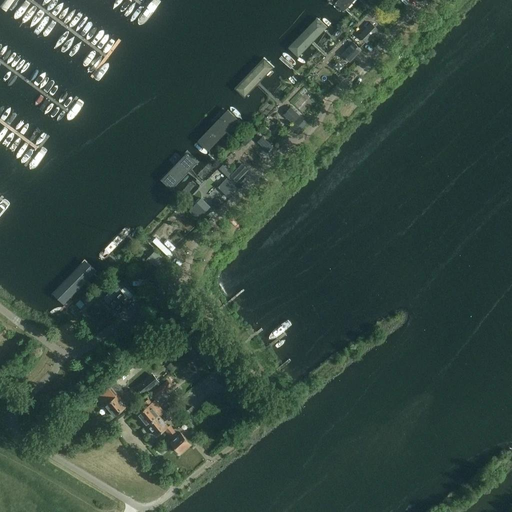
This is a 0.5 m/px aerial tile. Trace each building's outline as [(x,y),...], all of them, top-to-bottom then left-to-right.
[(341,15),(354,0),(337,0),(331,7),(341,15)] [(326,29),(315,19),(287,50),(297,60),(326,29)] [(379,31),(371,23),(359,35),(367,43),(379,31)] [(354,43),(342,54),(350,61),(361,50),(354,43)] [(246,101),(274,69),(263,59),(234,91),(246,101)] [(300,116),(291,108),(284,114),(293,123),(300,116)] [(238,121),(228,111),(198,143),(208,153),(238,121)] [(291,127),(296,132),(305,124),(299,119),(291,127)] [(262,136),(257,141),(268,151),(273,147),(262,136)] [(180,182),(197,165),(187,155),(171,172),(180,182)] [(222,164),(218,169),(229,179),(230,177),(230,176),(232,174),(222,164)] [(242,164),(235,172),(240,176),(241,178),(249,170),(242,164)] [(226,179),(221,184),(232,193),(236,188),(226,179)] [(156,185),(124,215),(135,226),(167,196),(156,185)] [(202,200),(194,208),(202,215),(210,207),(202,200)] [(89,244),(95,250),(122,223),(116,217),(89,244)] [(123,227),(96,255),(103,262),(130,234),(123,227)] [(149,258),(164,272),(169,267),(155,252),(149,258)] [(83,270),(56,298),(63,305),(90,276),(83,270)] [(121,290),(116,296),(110,302),(119,311),(130,299),(121,290)] [(181,303),(187,311),(194,306),(193,305),(192,304),(187,298),(181,303)] [(80,300),(76,304),(79,307),(80,309),(85,304),(83,302),(80,300)] [(206,327),(204,329),(194,337),(192,340),(196,345),(199,342),(210,332),(206,327)] [(210,335),(198,346),(206,355),(218,345),(210,335)] [(102,362),(110,356),(106,350),(98,357),(102,362)] [(220,350),(207,358),(209,361),(222,353),(220,350)] [(229,392),(245,382),(239,372),(222,382),(229,392)] [(143,394),(159,381),(153,374),(137,386),(143,394)] [(105,405),(114,416),(126,407),(123,403),(127,400),(123,395),(119,399),(110,387),(101,394),(108,402),(105,405)] [(256,403),(250,396),(238,407),(244,415),(249,411),(250,410),(256,404),(256,403)] [(147,425),(159,415),(164,411),(155,400),(152,403),(148,399),(143,403),(147,407),(138,413),(147,425)] [(165,429),(169,434),(174,430),(170,425),(168,427),(164,422),(166,420),(164,417),(162,419),(159,415),(147,425),(157,436),(165,429)] [(186,418),(190,423),(195,419),(191,415),(186,418)] [(178,435),(174,430),(169,434),(173,440),(170,442),(180,454),(191,444),(181,433),(178,435)] [(186,461),(197,451),(194,448),(183,457),(186,461)]
